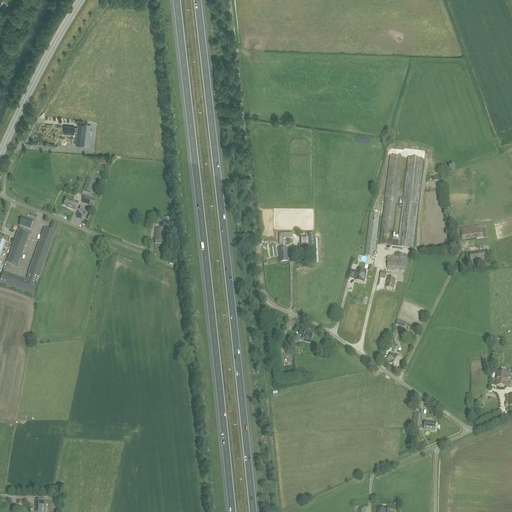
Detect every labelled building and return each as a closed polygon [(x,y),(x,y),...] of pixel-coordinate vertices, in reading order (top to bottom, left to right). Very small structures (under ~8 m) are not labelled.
[(74,127),(64,126),(64,128),(64,127),(63,128),(63,130),(64,130),(64,133),(73,134),(74,132),(77,132),(75,144),(84,145),(86,125),(77,124),(77,128),(74,128),(74,127)] [(403,157),(390,156),(379,245),(393,246),(403,157)] [(409,156),(407,183),(414,183),(413,191),(416,191),(416,196),(422,196),(424,157),(409,156)] [(88,179),(84,190),(90,193),(95,182),(88,179)] [(95,200),(85,196),(83,203),(93,207),(95,200)] [(72,208),(76,210),(78,203),(67,198),(64,205),(68,207),(67,207),(71,209),(72,208)] [(370,213),(365,256),(374,257),(380,214),(370,213)] [(33,221),(22,217),(19,225),(30,229),(33,221)] [(483,238),(482,226),(460,228),(462,241),(483,238)] [(56,232),(44,228),(26,279),(4,271),(0,281),(0,282),(33,295),(56,232)] [(166,229),(156,229),(156,239),(155,239),(155,244),(166,244),(166,239),(165,239),(166,229)] [(18,230),(7,262),(18,266),(29,234),(18,230)] [(278,233),(278,245),(282,245),(282,238),(291,237),(291,233),(278,233)] [(314,250),(314,245),(314,237),(309,238),(309,245),(301,246),(301,251),(296,251),(297,255),(302,255),(302,251),(314,250)] [(288,261),(286,247),(278,248),(280,262),(288,261)] [(486,260),(484,251),(479,251),(479,252),(470,253),(471,261),(480,260),(486,260)] [(406,270),(406,256),(388,256),(387,269),(406,270)] [(351,271),(351,273),(350,277),(351,277),(355,279),(355,280),(364,282),(366,271),(358,269),(357,272),(351,271)] [(393,289),(396,280),(388,278),(386,288),(393,289)] [(395,327),(391,338),(395,340),(399,329),(395,327)] [(314,331),(305,329),(304,335),(312,337),(314,331)] [(388,346),(395,351),(399,346),(391,341),(388,346)] [(395,355),(390,363),(397,367),(401,359),(395,355)] [(506,378),(508,378),(511,378),(511,379),(511,373),(511,374),(508,373),(497,371),(496,377),(498,377),(498,380),(497,380),(497,385),(499,385),(499,386),(503,387),(504,386),(506,386),(506,378)] [(421,414),(414,413),(412,428),(419,429),(421,414)] [(436,423),(425,422),(424,429),(435,431),(436,423)] [(39,498),(39,511),(48,511),(48,498),(39,498)]
